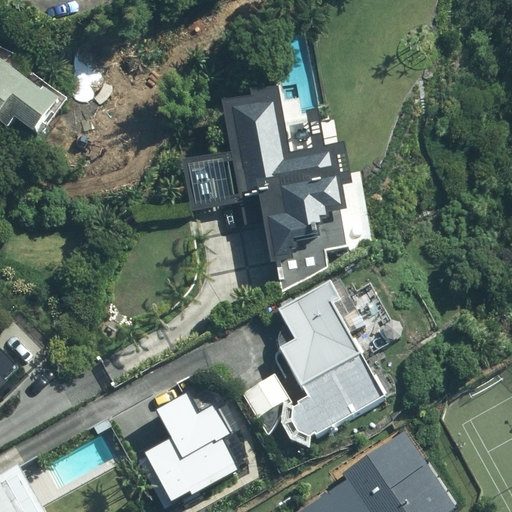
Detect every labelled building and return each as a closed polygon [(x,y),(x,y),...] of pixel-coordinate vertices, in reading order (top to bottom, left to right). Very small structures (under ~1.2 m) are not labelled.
[(39,138),(66,104),(48,91),(45,95),(0,59),(0,124),(1,123),(13,132),(21,123),(39,138)] [(279,270),(283,296),(331,271),(329,256),(375,250),(364,171),(353,173),(349,145),(291,153),(283,99),(226,107),(233,153),(188,159),(195,207),(239,201),(244,231),(268,228),(274,271),(279,270)] [(329,432),(392,395),(328,288),(265,325),(329,432)] [(0,387),(21,367),(0,345),(0,387)] [(277,377),(243,397),(259,423),(292,403),(277,377)] [(187,498),(249,465),(206,384),(144,417),(187,498)] [(456,511),(407,437),(292,511),(456,511)] [(0,484),(0,511),(50,511),(27,469),(0,484)]
